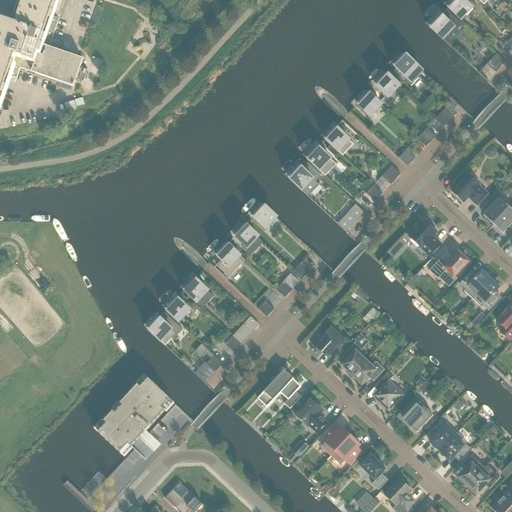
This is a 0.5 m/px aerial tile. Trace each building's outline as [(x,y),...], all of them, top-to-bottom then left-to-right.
[(0,103),(4,91),(9,76),(13,66),(32,72),(32,73),(74,87),(76,79),(83,82),(88,69),(81,67),(83,59),(49,48),(59,19),(51,16),(56,0),(24,0),(16,26),(1,20),(0,23),(0,103)] [(461,21),(472,9),(462,0),(453,0),(447,7),(461,21)] [(440,15),(429,27),(443,40),(459,22),(448,11),(442,17),(440,15)] [(411,83),(422,71),(403,54),(392,66),(411,83)] [(496,72),(505,62),(497,54),(487,64),(496,72)] [(389,98),(400,87),(385,74),(375,86),(389,98)] [(371,118),(382,106),(368,93),(357,105),(371,118)] [(444,128),(454,117),(445,109),(435,119),(444,128)] [(426,147),(436,137),(427,128),(417,139),(426,147)] [(344,158),(355,146),(336,129),(325,141),(344,158)] [(321,173),(332,161),(318,149),(307,160),(321,173)] [(408,166),(415,158),(406,150),(399,158),(408,166)] [(391,185),(400,174),(392,166),(382,177),(391,185)] [(320,186),(315,181),(301,169),(290,181),(309,198),(320,186)] [(477,205),(487,194),(478,186),(479,185),(468,175),(452,192),(463,202),(468,197),(477,205)] [(375,202),(382,194),(373,185),(366,194),(375,202)] [(493,225),(509,208),(500,199),(502,196),(497,191),(484,204),(490,209),(483,216),(493,225)] [(266,230),(277,218),(263,205),(252,217),(266,230)] [(357,221),(364,213),(355,205),(348,213),(357,221)] [(511,210),(509,208),(493,225),(502,234),(509,227),(511,229),(511,210)] [(430,256),(441,245),(433,237),(437,232),(425,221),(410,238),(421,249),(422,248),(430,256)] [(249,250),(259,239),(246,226),(235,237),(249,250)] [(217,267),(229,278),(241,265),(239,262),(243,259),(227,244),(216,255),(222,262),(217,267)] [(396,253),(401,248),(397,244),(392,249),(396,253)] [(454,278),(469,262),(458,252),(447,263),(441,258),(429,271),(439,280),(447,271),(454,278)] [(303,279),(310,271),(301,262),(294,270),(303,279)] [(464,291),(473,299),(491,279),(482,271),(478,276),(475,276),(471,272),(459,284),(465,290),(464,291)] [(495,292),(500,287),(491,279),(473,299),(480,306),(482,305),(488,311),(500,299),(495,295),(495,292)] [(196,280),(184,291),(201,309),(212,297),(196,280)] [(285,298),(292,290),(283,282),(276,290),(285,298)] [(179,323),(190,311),(176,298),(165,310),(179,323)] [(267,317),(274,309),(265,301),(258,309),(267,317)] [(509,341),(511,338),(511,303),(496,321),(504,328),(500,332),(509,341)] [(448,325),(454,318),(448,313),(442,319),(448,325)] [(158,317),(147,329),(165,346),(180,330),(182,331),(183,330),(165,314),(164,315),(165,316),(161,320),(158,317)] [(480,324),(486,317),(481,314),(475,320),(480,324)] [(252,333),(259,325),(250,317),(243,325),(252,333)] [(343,339),(331,328),(326,333),(327,334),(324,337),(318,332),(318,333),(321,335),(313,343),(310,341),(310,342),(321,352),(323,351),(329,356),(337,348),(342,353),(352,343),(346,337),(343,339)] [(234,353),(241,345),(232,336),(225,344),(234,353)] [(346,360),(341,366),(352,376),(366,361),(360,355),(360,354),(362,352),(362,347),(356,341),(342,356),(346,360)] [(215,372),(223,364),(214,356),(207,364),(215,372)] [(366,361),(352,376),(361,385),(368,377),(373,381),(384,369),(376,362),(374,362),(371,366),(366,361)] [(301,397),(296,392),(301,387),(293,380),(293,379),(284,370),(257,399),(267,408),(280,393),(288,400),(284,404),(290,409),(301,397)] [(395,389),(388,382),(392,377),(388,372),(377,384),(381,388),(374,396),(388,410),(396,402),(397,403),(404,395),(396,388),(395,389)] [(174,404),(144,376),(135,384),(137,386),(119,405),(118,403),(111,411),(112,412),(103,422),(102,420),(94,429),(124,457),(132,448),(130,447),(164,411),(165,412),(174,404)] [(424,394),(428,389),(423,384),(419,390),(424,394)] [(416,396),(401,413),(406,418),(404,421),(417,433),(433,416),(427,410),(418,402),(420,400),(416,396)] [(317,433),(327,423),(318,415),(322,411),(310,399),(295,415),(307,427),(308,425),(317,433)] [(439,452),(457,433),(446,424),(445,425),(440,421),(431,430),(435,434),(435,436),(429,442),(439,452)] [(331,456),(350,436),(340,427),(336,431),(331,427),(321,438),(326,442),(321,447),(331,456)] [(457,433),(439,452),(449,461),(455,455),(457,455),(461,458),(470,449),(465,444),(467,443),(457,433)] [(350,436),(331,456),(341,465),(345,460),(350,465),(360,454),(355,450),(359,445),(350,436)] [(298,457),(308,447),(302,441),(292,452),(298,457)] [(378,491),(388,480),(381,474),(385,470),(370,455),(360,466),(375,481),(372,484),(378,491)] [(467,469),(457,480),(463,485),(465,484),(467,487),(485,467),(472,456),(463,465),(467,469)] [(469,491),(475,496),(484,485),(489,490),(500,478),(488,466),(468,487),(470,489),(469,491)] [(406,511),(414,502),(407,495),(411,491),(399,480),(385,495),(397,507),(399,504),(406,511)] [(192,511),(196,511),(202,505),(179,483),(165,498),(179,511),(188,511),(190,510),(192,511)] [(511,511),(511,494),(508,490),(491,508),(494,511),(511,511)] [(368,491),(357,503),(367,511),(370,511),(380,502),(368,491)]
